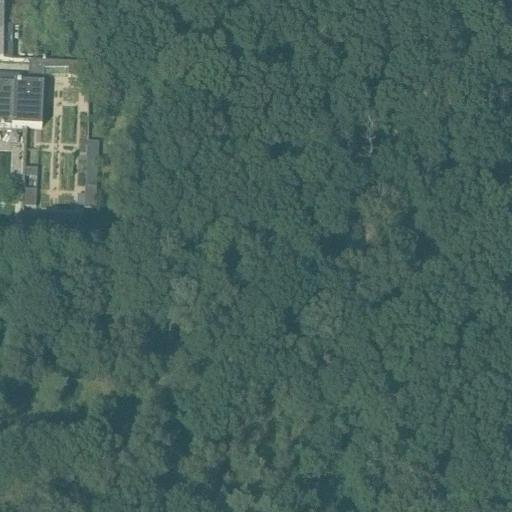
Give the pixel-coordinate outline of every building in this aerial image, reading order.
[(0,0),(0,32),(4,32),(4,60),(13,61),(13,24),(10,24),(4,24),(4,4),(3,4),(3,0),(0,0)] [(0,128),(40,130),(43,79),(70,79),(70,66),(29,64),(28,87),(0,85),(0,128)] [(97,147),(88,146),(87,166),(96,166),(97,147)] [(24,171),(24,179),(37,180),(37,172),(24,171)] [(96,190),(86,189),(85,198),(78,198),(77,208),(82,212),(95,212),(96,190)] [(35,209),(36,192),(23,191),(23,209),(35,209)]
